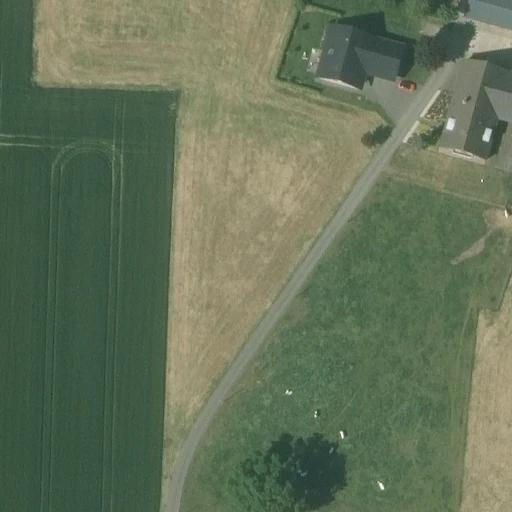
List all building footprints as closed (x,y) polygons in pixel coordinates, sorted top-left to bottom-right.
[(511,0),(469,0),(464,19),(511,32),(511,0)] [(370,43),(334,33),(321,79),(357,90),(363,71),(370,44),(370,43)] [(401,53),(370,44),(363,71),(393,80),(401,53)] [(509,75),(464,63),(440,150),(485,162),(498,115),(509,75)] [(511,75),(509,75),(498,115),(511,118),(511,75)]
